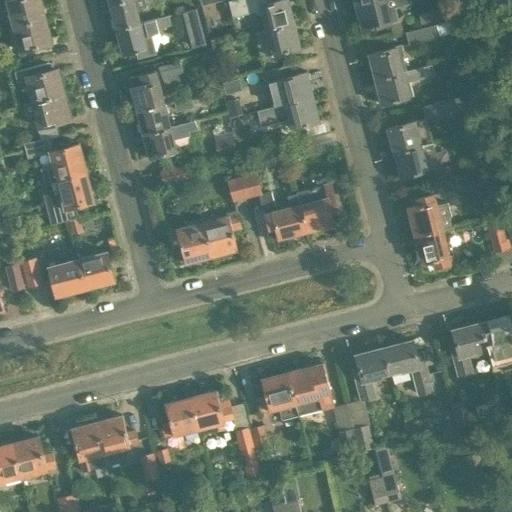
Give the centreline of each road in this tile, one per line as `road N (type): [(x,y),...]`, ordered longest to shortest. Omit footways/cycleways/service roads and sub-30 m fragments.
road 1 (residential): [(0,418),(402,315)]
road 2 (residential): [(152,303),(73,0)]
road 3 (residential): [(382,243),(321,0)]
road 4 (residential): [(152,303),(382,243)]
road 5 (residential): [(0,345),(152,303)]
